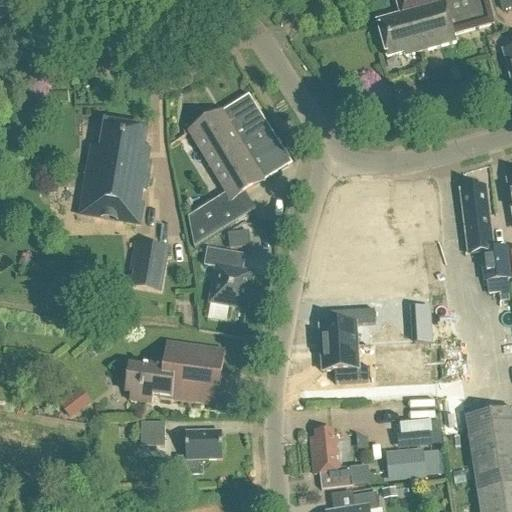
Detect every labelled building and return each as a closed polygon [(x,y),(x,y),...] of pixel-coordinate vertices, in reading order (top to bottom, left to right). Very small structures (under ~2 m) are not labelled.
[(395,0),(400,19),(377,26),(387,61),(404,57),(405,61),(456,46),(454,39),(494,28),(486,0),(395,0)] [(511,0),(499,0),(503,15),(511,11),(511,0)] [(511,51),(503,54),(511,86),(511,85),(511,51)] [(428,82),(425,69),(416,71),(419,84),(428,82)] [(225,115),(190,136),(227,197),(189,221),(195,251),(256,213),(246,196),(292,167),(249,100),(225,114),(225,115)] [(148,161),(142,160),(147,134),(105,126),(101,152),(92,151),(80,219),(140,229),(150,166),(148,166),(148,161)] [(388,199),(387,188),(356,189),(356,202),(352,202),(353,212),(356,212),(357,226),(391,224),(390,214),(407,213),(406,197),(388,199)] [(488,189),(464,192),(470,242),(480,241),(486,285),(511,281),(511,279),(508,249),(496,251),(488,189)] [(162,296),(170,251),(135,245),(127,290),(162,296)] [(217,271),(211,306),(246,312),(252,277),(231,273),(233,258),(208,253),(205,269),(217,271)] [(430,311),(413,312),(414,327),(431,326),(430,311)] [(375,314),(331,317),(332,330),(320,330),(321,343),(319,343),(319,353),(358,351),(356,330),(375,329),(375,314)] [(131,398),(130,406),(153,409),(154,399),(160,400),(160,402),(217,409),(224,355),(167,348),(165,362),(152,360),(151,370),(130,367),(125,398),(131,398)] [(358,351),(319,353),(320,364),(322,364),(322,376),(335,376),(335,388),(370,386),(370,372),(359,373),(358,351)] [(68,425),(91,406),(80,392),(57,411),(68,425)] [(511,511),(511,414),(470,420),(484,511),(511,511)] [(398,425),(399,436),(429,434),(428,423),(398,425)] [(140,424),(140,448),(164,448),(165,424),(140,424)] [(316,442),(311,443),(314,478),(320,478),(322,494),(353,491),(352,474),(340,475),(338,447),(335,447),(333,434),(315,436),(316,442)] [(186,460),(178,460),(179,477),(203,476),(203,464),(223,463),(222,436),(186,437),(186,460)] [(403,444),(428,442),(428,436),(402,438),(403,444)] [(423,455),(386,459),(388,487),(426,483),(423,455)] [(353,500),(354,511),(379,511),(377,497),(353,500)]
